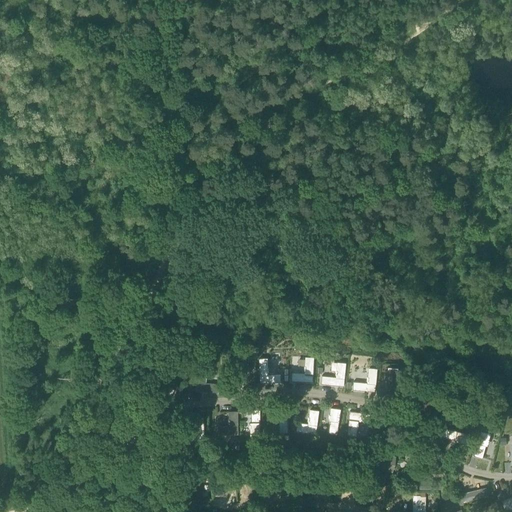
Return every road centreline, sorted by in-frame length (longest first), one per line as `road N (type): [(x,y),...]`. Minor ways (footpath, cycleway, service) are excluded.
road 1 (track): [(167,267),(104,364),(56,485),(43,504),(24,511)]
road 2 (track): [(155,0),(172,147)]
road 3 (track): [(172,147),(167,267)]
